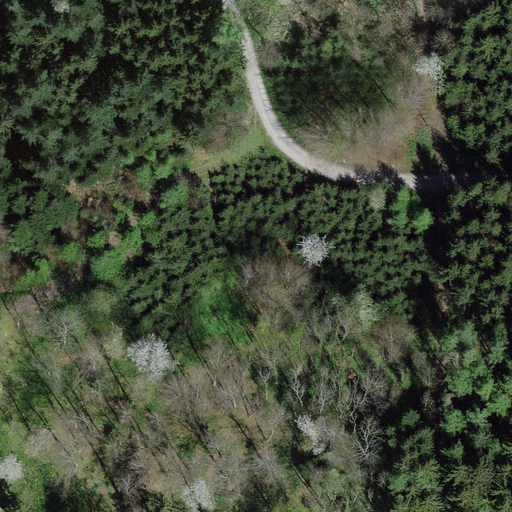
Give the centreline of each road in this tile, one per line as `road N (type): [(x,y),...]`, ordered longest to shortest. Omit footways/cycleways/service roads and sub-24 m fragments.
road 1 (track): [(511,180),(371,184),(311,169),(269,130),(224,0)]
road 2 (track): [(444,511),(446,183)]
